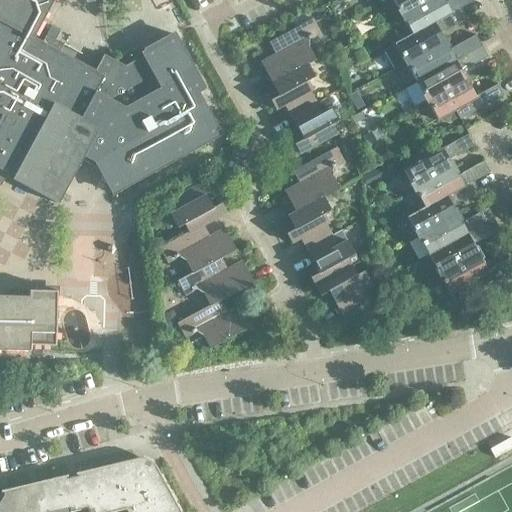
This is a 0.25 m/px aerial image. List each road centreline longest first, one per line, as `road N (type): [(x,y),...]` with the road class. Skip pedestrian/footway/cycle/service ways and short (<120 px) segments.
road 1 (residential): [(321,370),(315,329),(246,205),(264,146),(202,22)]
road 2 (tertiary): [(0,437),(143,399),(321,370)]
road 3 (tertiary): [(321,370),(511,341)]
